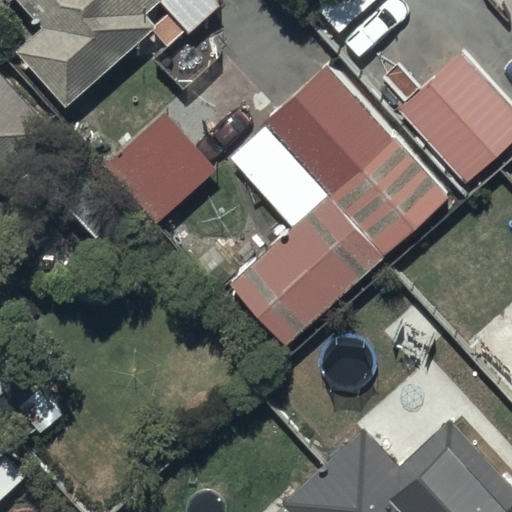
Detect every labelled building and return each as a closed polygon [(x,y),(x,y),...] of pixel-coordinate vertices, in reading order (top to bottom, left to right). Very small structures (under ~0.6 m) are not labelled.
[(24,0),(48,23),(17,53),(71,108),(83,96),(82,132),(164,134),(164,127),(173,127),(174,100),(165,100),(166,91),(91,90),(161,25),(152,15),(166,3),(191,31),(225,0),(24,0)] [(511,88),(505,95),(465,50),(402,107),(469,181),(511,141),(511,88)] [(0,183),(60,130),(0,63),(0,217),(10,208),(0,196),(0,183)] [(454,200),(332,66),(234,156),(297,226),(235,282),(294,346),(454,200)] [(127,213),(88,171),(64,193),(102,236),(127,213)] [(0,397),(41,360),(0,315),(0,397)] [(511,511),(511,476),(450,412),(404,456),(366,417),(285,495),(301,511),(511,511)] [(18,442),(0,423),(0,503),(29,475),(7,453),(18,442)]
